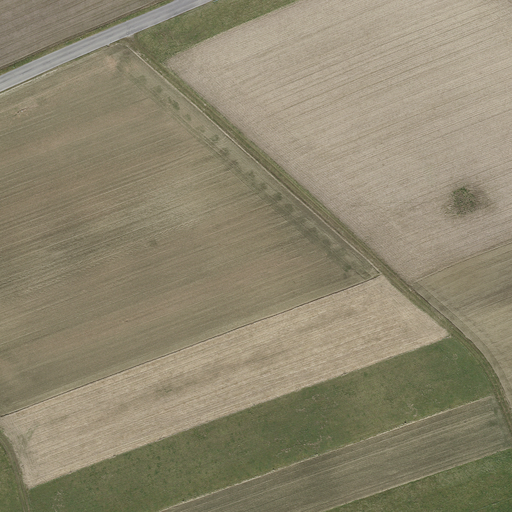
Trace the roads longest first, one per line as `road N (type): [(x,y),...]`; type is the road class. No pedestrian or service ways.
road 1 (track): [(121,32),(415,292),(497,372),(511,408)]
road 2 (tertiary): [(198,0),(0,85)]
